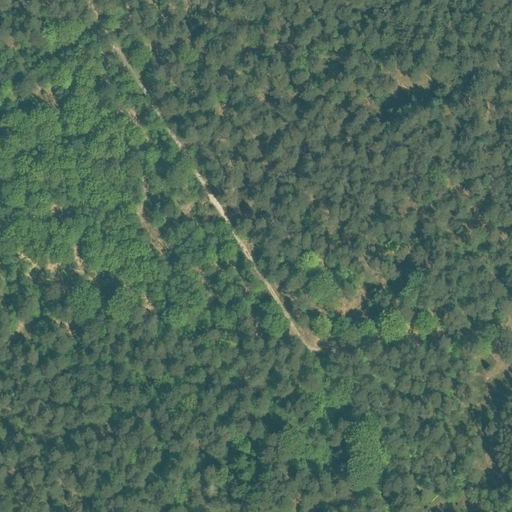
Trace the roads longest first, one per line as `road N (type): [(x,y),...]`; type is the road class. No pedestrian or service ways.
road 1 (track): [(306,347),(81,0)]
road 2 (track): [(0,296),(306,347)]
road 3 (track): [(509,329),(329,353),(306,347)]
road 4 (track): [(306,347),(365,442),(384,511)]
